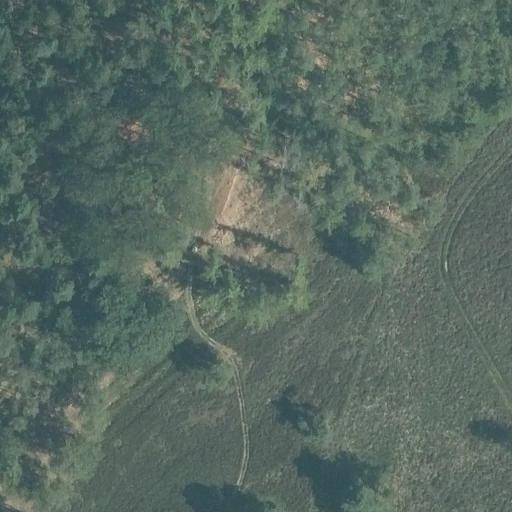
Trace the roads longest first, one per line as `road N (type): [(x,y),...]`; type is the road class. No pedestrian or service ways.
road 1 (track): [(0,91),(61,115),(84,136),(108,141),(149,124),(167,128),(204,169),(205,206),(185,279),(202,334),(235,379),(242,468),(227,511)]
road 2 (track): [(511,407),(440,270),(454,221),(511,150)]
